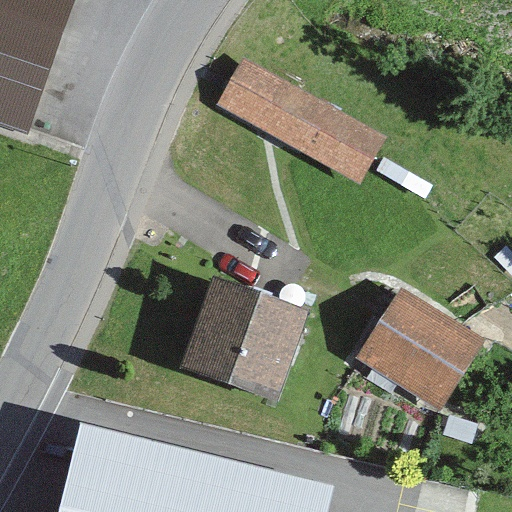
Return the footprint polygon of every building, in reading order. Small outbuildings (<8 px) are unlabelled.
[(0,0),(0,123),(32,135),(77,0),(0,0)] [(245,59),(219,106),(362,185),(388,137),(245,59)] [(217,278),(187,366),(281,399),(312,311),(217,278)] [(485,343),(409,293),(365,359),(440,409),(485,343)] [(330,511),(336,488),(81,427),(60,511),(330,511)]
